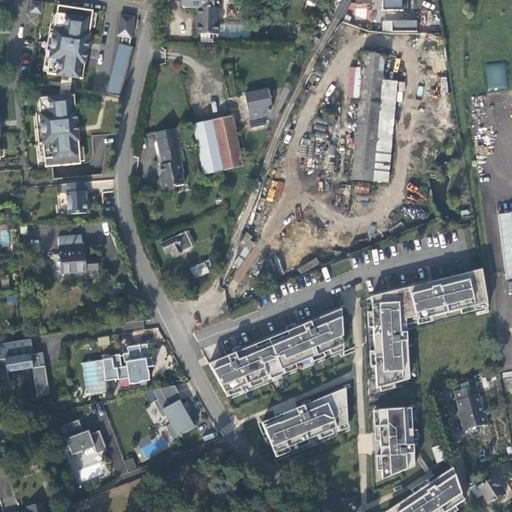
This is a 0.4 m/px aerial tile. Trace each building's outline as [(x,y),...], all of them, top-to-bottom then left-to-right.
[(183,0),(183,8),(197,8),(197,34),(201,34),(218,34),(218,24),(219,0),(183,0)] [(382,0),(383,11),(408,11),(408,0),(382,0)] [(32,2),(30,12),(40,13),(42,3),(32,2)] [(369,18),(369,4),(354,4),(354,18),(369,18)] [(89,33),(93,11),(58,6),(57,13),(56,13),(54,28),(51,44),(49,58),(47,74),(77,78),(82,79),(89,33)] [(134,17),(120,15),(117,36),(123,37),(121,44),(120,44),(108,93),(121,97),(133,47),(130,46),(134,17)] [(392,21),(392,32),(417,32),(417,20),(392,21)] [(218,34),(218,39),(250,40),(251,25),(218,24),(218,34)] [(218,39),(218,34),(201,34),(201,43),(218,43),(218,39)] [(352,179),(372,181),(381,81),(383,56),(364,54),(352,179)] [(486,64),(487,89),(506,88),(505,63),(486,64)] [(70,91),(72,82),(61,80),(60,90),(70,91)] [(284,102),(293,81),(285,82),(278,99),(284,102)] [(396,82),(381,81),(372,181),(387,182),(396,82)] [(252,129),(264,126),(263,117),(269,116),(272,106),(269,90),(245,95),(252,129)] [(43,144),(44,159),(45,159),(46,167),(53,166),(81,164),(79,138),(78,134),(78,126),(75,95),(49,97),(39,98),(40,114),(42,128),(43,144)] [(272,115),(277,117),(284,102),(279,100),(272,115)] [(232,116),(193,125),(204,174),(243,166),(232,116)] [(177,128),(155,133),(162,165),(159,166),(163,181),(161,184),(162,189),(165,191),(174,189),(174,187),(185,184),(182,173),(184,173),(181,162),(185,161),(177,128)] [(89,191),(88,182),(65,184),(60,184),(61,194),(66,193),(67,202),(68,214),(69,214),(90,213),(89,200),(86,200),(85,192),(89,191)] [(369,195),(370,183),(355,182),(354,193),(369,195)] [(506,279),(511,278),(511,213),(498,215),(506,277),(506,279)] [(0,247),(11,246),(10,224),(0,225),(0,247)] [(186,233),(161,244),(166,253),(173,250),(176,255),(193,247),(186,233)] [(98,260),(97,259),(85,260),(84,245),(82,245),(81,235),(58,237),(61,274),(86,272),(86,271),(98,270),(98,268),(100,268),(101,266),(101,261),(99,260),(98,260)] [(195,279),(208,272),(204,263),(190,269),(195,279)] [(423,284),(370,297),(377,388),(402,381),(402,374),(409,373),(405,319),(415,316),(417,321),(487,302),(482,269),(437,280),(439,286),(431,288),(430,282),(429,282),(430,286),(424,287),(423,284)] [(219,384),(225,394),(343,345),(341,314),(333,318),(330,314),(287,332),(289,335),(256,349),(255,345),(227,357),(235,377),(219,384)] [(100,347),(109,345),(108,338),(99,339),(100,347)] [(49,394),(45,366),(40,366),(38,357),(37,357),(36,353),(33,354),(31,339),(22,340),(0,343),(0,386),(10,385),(8,372),(32,368),(37,396),(49,394)] [(147,344),(139,345),(142,359),(149,358),(147,344)] [(151,358),(149,358),(142,359),(139,345),(127,347),(128,353),(123,354),(123,355),(119,356),(119,355),(111,356),(111,359),(102,360),(82,363),(87,393),(107,390),(105,381),(118,379),(118,380),(129,378),(129,384),(133,384),(141,383),(141,382),(149,380),(149,377),(148,370),(147,367),(150,367),(150,362),(152,362),(151,358)] [(43,352),(36,353),(37,357),(38,357),(40,366),(45,366),(43,352)] [(476,383),(471,384),(471,387),(454,391),(461,418),(460,419),(463,430),(488,424),(485,412),(483,412),(476,383)] [(181,406),(179,401),(182,399),(175,386),(153,391),(158,399),(153,402),(162,418),(166,416),(170,424),(165,427),(173,440),(178,437),(179,439),(183,437),(182,435),(196,427),(191,417),(189,419),(186,414),(188,413),(184,404),(181,406)] [(347,424),(345,389),(310,403),(312,406),(305,409),(304,406),(283,415),(284,418),(264,426),(274,454),(347,424)] [(62,406),(69,405),(68,398),(61,399),(62,406)] [(378,411),(382,479),(414,466),(412,429),(408,430),(407,409),(378,411)] [(94,446),(97,454),(107,450),(99,431),(90,434),(88,430),(83,432),(79,420),(63,425),(68,438),(61,441),(65,451),(70,449),(73,458),(84,454),(83,451),(94,446)] [(449,459),(444,444),(432,448),(437,463),(449,459)] [(125,461),(129,470),(137,467),(134,458),(125,461)] [(445,511),(455,506),(454,502),(462,497),(452,468),(430,482),(428,479),(422,483),(424,487),(390,510),(390,511),(445,511)] [(505,493),(494,476),(477,487),(488,504),(505,493)] [(45,511),(43,502),(32,505),(33,508),(18,511),(45,511)]
